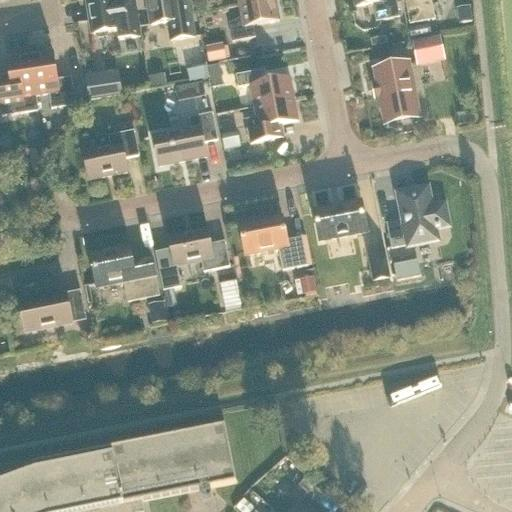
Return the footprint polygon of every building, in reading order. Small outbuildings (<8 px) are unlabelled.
[(113,0),(85,0),(91,37),(96,36),(98,39),(105,38),(106,34),(116,33),(118,43),(139,40),(133,0),(114,3),(113,0)] [(146,0),(151,28),(168,25),(170,43),(194,39),(187,0),(182,0),(174,1),(174,0),(146,0)] [(275,2),(274,0),(237,0),(239,9),(275,2)] [(353,0),(355,9),(372,6),(376,24),(399,19),(395,0),(353,0)] [(434,22),(430,0),(404,0),(409,27),(434,22)] [(241,20),(228,26),(231,45),(255,40),(253,28),(279,23),(275,2),(239,9),(241,20)] [(410,40),(429,36),(428,27),(408,31),(410,40)] [(385,39),(369,42),(371,50),(386,47),(385,39)] [(418,66),(442,61),(438,41),(414,46),(418,66)] [(209,66),(226,62),(223,46),(206,50),(209,66)] [(52,55),(30,58),(36,100),(49,99),(51,111),(75,107),(71,80),(56,82),(52,55)] [(0,77),(0,110),(1,119),(38,113),(36,100),(30,58),(7,62),(9,76),(0,77)] [(417,120),(406,66),(376,72),(382,105),(380,107),(382,117),(385,118),(386,126),(417,120)] [(219,68),(208,70),(210,80),(221,78),(219,68)] [(118,73),(86,78),(89,102),(121,98),(118,73)] [(249,88),(253,110),(294,102),(290,80),(262,85),(260,73),(236,78),(238,90),(249,88)] [(164,76),(148,79),(150,90),(166,87),(164,76)] [(203,85),(192,87),(194,101),(205,99),(203,85)] [(250,147),(274,142),(285,140),(282,127),(298,124),(294,102),(253,110),(255,120),(242,123),(244,134),(247,133),(250,147)] [(206,159),(204,146),(218,143),(212,115),(189,120),(191,132),(153,139),(159,169),(206,159)] [(108,138),(111,149),(83,155),(88,183),(128,175),(125,161),(139,158),(134,133),(108,138)] [(224,153),(240,150),(237,134),(221,137),(224,153)] [(437,243),(435,231),(448,229),(444,207),(431,210),(427,191),(397,196),(403,223),(386,226),(391,251),(408,248),(408,249),(437,243)] [(314,212),(320,244),(367,235),(360,203),(314,212)] [(286,242),(282,219),(239,227),(245,258),(278,252),(282,273),(308,269),(302,239),(286,242)] [(171,252),(155,256),(155,258),(160,284),(162,294),(173,292),(178,291),(176,281),(174,268),(201,263),(203,275),(230,269),(225,244),(210,247),(208,233),(168,241),(171,252)] [(129,249),(90,257),(96,289),(124,284),(128,304),(159,298),(155,277),(152,262),(132,266),(129,249)] [(384,253),(368,255),(373,283),(389,280),(384,253)] [(298,283),(301,298),(305,297),(306,301),(316,299),(313,280),(298,283)] [(235,284),(220,287),(222,299),(238,295),(235,284)] [(49,299),(49,301),(19,307),(24,335),(72,325),(71,321),(85,318),(80,294),(80,293),(49,299)] [(79,332),(81,343),(92,341),(90,330),(79,332)] [(143,511),(142,504),(214,489),(236,485),(224,428),(33,466),(35,473),(0,486),(0,511),(143,511)] [(314,487),(305,479),(297,489),(306,497),(314,487)] [(235,511),(236,511),(250,511),(252,510),(242,502),(235,511)] [(310,511),(300,503),(292,511),(310,511)]
